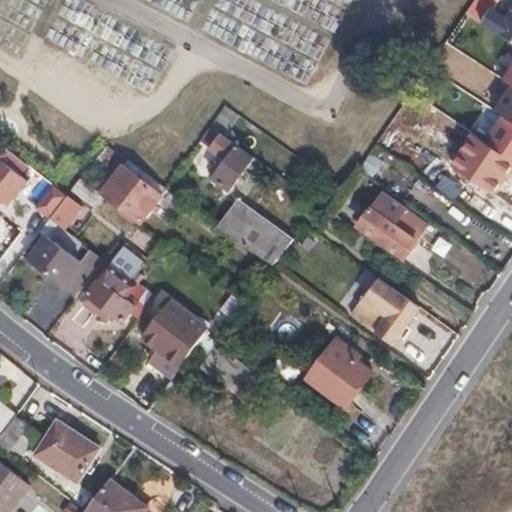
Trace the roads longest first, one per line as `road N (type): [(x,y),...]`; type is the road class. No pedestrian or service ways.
road 1 (residential): [(276,511),(81,386),(0,321)]
road 2 (residential): [(364,511),(511,293)]
